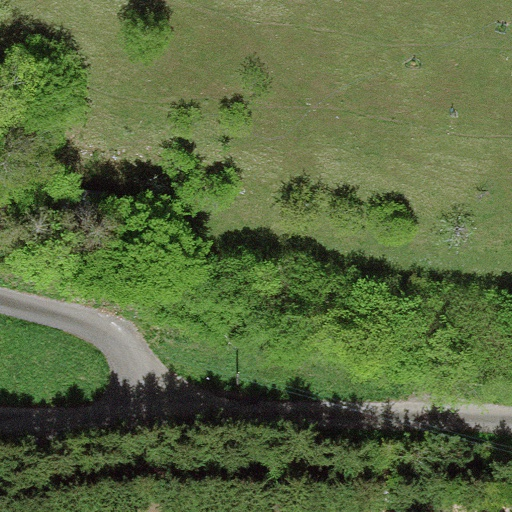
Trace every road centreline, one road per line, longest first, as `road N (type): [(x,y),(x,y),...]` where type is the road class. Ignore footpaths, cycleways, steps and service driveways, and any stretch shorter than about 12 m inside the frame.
road 1 (unclassified): [(153,412),(511,430)]
road 2 (unclassified): [(0,450),(153,412)]
road 3 (unclassified): [(0,413),(153,412)]
